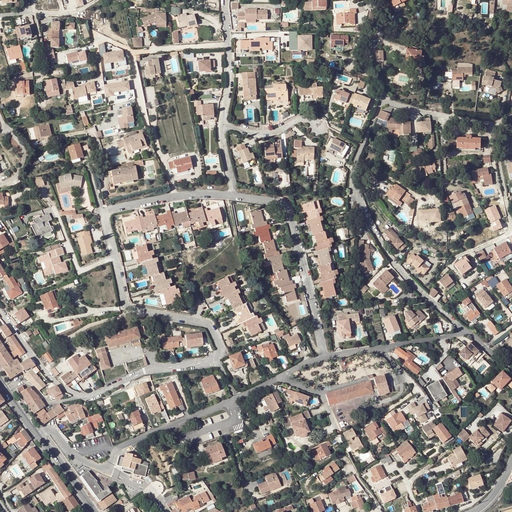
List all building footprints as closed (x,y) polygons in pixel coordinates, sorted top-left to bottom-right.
[(312,0),(312,8),(326,8),(325,0),(312,0)] [(350,14),(336,15),(337,26),(341,26),(341,24),(351,23),(351,25),(355,25),(354,14),(356,14),(356,9),(350,10),(350,14)] [(238,20),(245,20),(246,18),(257,18),(257,20),(268,19),(267,11),(256,11),(256,10),(245,10),(245,13),(237,14),(238,20)] [(154,15),(143,20),(145,24),(148,23),(149,25),(156,22),(156,21),(157,21),(157,22),(158,24),(166,23),(166,14),(154,15)] [(188,26),(188,27),(197,25),(195,14),(187,17),(186,17),(186,16),(183,17),(182,16),(177,17),(180,28),(188,26)] [(60,22),(52,22),(52,28),(49,28),(49,32),(48,37),(49,37),(49,41),(51,41),(51,47),(58,47),(59,39),(57,39),(58,30),(59,30),(60,22)] [(28,37),(28,38),(32,37),(29,26),(21,28),(16,29),(18,39),(28,37)] [(298,32),(289,32),(289,40),(292,40),(292,43),(291,43),(291,48),(298,48),(298,50),(311,50),(311,36),(298,36),(298,32)] [(348,36),(331,35),(331,48),(334,48),(334,46),(344,46),(344,43),(348,43),(348,36)] [(140,38),(131,38),(133,48),(140,48),(140,38)] [(249,41),(241,41),(241,49),(248,49),(248,48),(250,48),(250,51),(260,51),(260,48),(263,48),(263,50),(273,50),(272,42),(269,42),(269,38),(260,38),(259,38),(255,39),(255,40),(250,41),(250,40),(249,40),(249,41)] [(292,40),(289,40),(289,50),(298,50),(298,48),(291,48),(291,43),(292,43),(292,40)] [(99,57),(103,57),(105,70),(111,70),(110,63),(118,62),(119,67),(125,66),(124,58),(122,58),(122,52),(105,54),(103,43),(97,46),(99,57)] [(48,45),(44,46),(46,55),(54,53),(53,49),(49,50),(48,45)] [(409,61),(413,62),(423,64),(424,58),(421,57),(422,51),(408,45),(406,57),(406,59),(407,60),(408,61),(409,61)] [(23,57),(20,47),(7,50),(10,60),(23,57)] [(384,61),(383,51),(375,51),(376,62),(384,61)] [(66,55),(68,63),(79,60),(79,62),(87,61),(85,52),(77,54),(77,52),(66,55)] [(154,66),(153,66),(149,67),(145,68),(146,76),(155,74),(160,73),(157,60),(153,60),(154,66)] [(210,67),(212,67),(214,67),(214,61),(198,62),(199,72),(204,71),(205,71),(205,70),(210,70),(210,67)] [(452,74),(462,74),(472,75),(472,67),(461,67),(461,69),(458,69),(458,72),(446,72),(446,80),(452,80),(452,79),(452,74)] [(496,74),(487,72),(484,85),(487,86),(492,87),(492,89),(497,90),(499,94),(504,91),(502,87),(503,82),(494,80),(496,74)] [(56,79),(46,81),(47,87),(45,87),(47,98),(59,95),(56,79)] [(255,79),(242,80),(243,98),(250,98),(250,96),(256,96),(255,79)] [(29,82),(17,82),(17,94),(23,94),(23,96),(29,95),(29,82)] [(95,92),(94,83),(84,85),(84,87),(81,87),(74,89),(73,82),(65,83),(65,91),(71,89),(73,101),(78,100),(78,98),(86,96),(86,94),(95,92)] [(128,82),(103,86),(105,97),(113,96),(112,93),(129,91),(128,82)] [(310,87),(299,88),(299,95),(313,94),(313,98),(317,98),(322,98),(322,88),(317,88),(316,83),(310,84),(310,87)] [(280,100),(288,99),(287,90),(285,90),(285,85),(273,85),(274,88),(266,89),(267,99),(278,99),(278,98),(278,97),(280,97),(280,98),(280,100)] [(357,97),(350,94),(350,95),(342,92),(338,90),(334,99),(350,106),(350,105),(365,111),(370,100),(358,95),(357,97)] [(203,115),(203,117),(214,116),(214,113),(208,114),(206,106),(196,107),(197,115),(203,115)] [(120,109),(121,115),(123,114),(123,117),(119,117),(120,124),(118,124),(119,129),(127,127),(126,123),(132,122),(131,113),(130,108),(130,107),(120,109)] [(388,121),(399,121),(399,118),(391,118),(389,117),(391,114),(382,110),(378,118),(386,121),(388,121)] [(396,128),(396,129),(401,129),(401,134),(410,134),(410,121),(407,121),(399,121),(388,121),(388,128),(396,128)] [(432,121),(416,122),(417,131),(416,131),(416,135),(432,134),(432,121)] [(46,126),(28,130),(31,140),(48,136),(46,126)] [(142,133),(123,139),(124,141),(125,145),(128,153),(133,152),(132,150),(142,147),(142,148),(147,147),(142,133)] [(475,149),(481,149),(481,146),(481,139),(472,139),(472,136),(467,136),(467,139),(457,138),(457,149),(463,149),(463,150),(475,151),(475,149)] [(341,154),(346,145),(335,139),(329,148),(337,152),(341,154)] [(265,146),(266,160),(275,159),(282,159),(280,140),(273,141),(274,145),(265,146)] [(304,161),(304,159),(304,156),(308,156),(308,160),(313,160),(314,148),(301,147),(302,140),(295,140),(294,148),(298,148),(297,163),(303,163),(303,161),(304,161)] [(347,143),(346,145),(341,154),(337,152),(336,155),(343,159),(350,145),(347,143)] [(79,144),(68,147),(72,161),(80,159),(83,158),(79,144)] [(244,145),(236,148),(238,153),(238,152),(243,163),(254,159),(252,154),(250,155),(249,152),(248,149),(246,150),(244,145)] [(394,164),(397,150),(391,148),(389,156),(385,156),(384,162),(394,164)] [(190,157),(168,162),(170,169),(176,167),(177,172),(188,169),(192,168),(190,157)] [(424,168),(424,166),(423,166),(414,169),(417,179),(422,177),(422,179),(428,177),(427,175),(436,173),(434,167),(435,167),(434,161),(429,163),(429,164),(430,166),(424,168)] [(135,167),(111,171),(113,183),(126,181),(126,182),(138,180),(135,167)] [(417,179),(414,169),(408,171),(410,175),(414,173),(417,181),(422,179),(422,177),(417,179)] [(474,182),(480,181),(483,180),(484,184),(493,182),(491,175),(489,176),(488,169),(472,172),(474,182)] [(70,175),(59,177),(60,182),(62,189),(72,186),(80,188),(82,177),(71,175),(70,175)] [(36,180),(38,187),(44,185),(42,178),(36,180)] [(80,192),(80,188),(72,186),(62,189),(60,182),(57,182),(59,194),(72,191),(80,192)] [(404,193),(394,188),(392,191),(390,190),(386,198),(397,205),(404,193)] [(0,205),(4,205),(4,207),(8,206),(8,197),(3,197),(3,194),(0,193),(0,205)] [(473,214),(469,204),(466,199),(468,198),(466,193),(454,198),(456,203),(452,204),(455,210),(458,208),(463,218),(473,214)] [(413,201),(409,198),(404,205),(409,208),(413,201)] [(304,222),(306,221),(319,217),(318,214),(321,213),(320,209),(317,210),(315,202),(302,205),(305,217),(303,218),(304,222)] [(499,220),(502,219),(496,205),(484,210),(494,232),(503,228),(499,220)] [(473,209),(476,215),(483,212),(480,206),(473,209)] [(193,215),(192,212),(187,213),(189,221),(190,224),(198,222),(199,227),(203,226),(203,223),(206,222),(203,209),(202,207),(198,208),(198,210),(195,211),(195,214),(193,215)] [(212,212),(211,210),(207,211),(207,208),(203,209),(206,222),(207,224),(210,223),(211,226),(215,225),(214,220),(221,218),(219,208),(214,209),(215,212),(212,212)] [(174,226),(170,213),(170,210),(166,211),(166,214),(155,217),(157,225),(158,227),(166,225),(167,230),(171,229),(170,226),(174,226)] [(432,210),(419,214),(421,223),(422,223),(423,225),(431,223),(431,221),(434,220),(432,210)] [(178,224),(189,221),(187,213),(187,211),(182,213),(183,215),(180,216),(179,213),(175,214),(175,212),(170,213),(174,226),(175,228),(179,226),(178,224)] [(264,222),(263,217),(260,218),(260,216),(262,215),(261,211),(251,213),(253,224),(251,225),(252,229),(254,229),(267,225),(266,221),(264,222)] [(49,213),(43,216),(47,222),(48,221),(52,219),(49,213)] [(151,226),(157,225),(155,217),(154,215),(150,216),(150,218),(147,219),(147,217),(143,218),(142,215),(138,216),(142,231),(146,230),(146,227),(151,226)] [(52,230),(48,221),(47,222),(43,216),(41,217),(41,219),(40,220),(38,217),(34,219),(36,222),(33,224),(34,224),(33,226),(32,227),(36,234),(41,232),(42,235),(52,230)] [(138,232),(142,231),(138,216),(134,217),(135,220),(131,221),(132,223),(129,224),(128,221),(124,223),(126,232),(138,229),(138,232)] [(323,220),(322,217),(319,217),(306,221),(307,225),(309,224),(312,235),(314,235),(323,233),(320,221),(323,220)] [(20,227),(22,225),(20,221),(14,224),(14,223),(12,224),(9,220),(7,220),(10,226),(11,226),(17,240),(28,234),(25,227),(24,227),(20,228),(20,227)] [(271,239),(270,236),(268,237),(267,234),(269,233),(268,229),(271,228),(270,224),(267,225),(254,229),(255,232),(253,233),(254,237),(258,236),(261,243),(263,243),(271,240),(271,239)] [(391,227),(386,232),(389,235),(388,235),(395,241),(394,243),(400,248),(401,247),(404,250),(410,243),(407,241),(406,242),(400,237),(401,236),(391,227)] [(77,238),(82,256),(92,253),(89,244),(87,236),(90,235),(88,230),(79,233),(80,237),(77,238)] [(315,247),(316,251),(330,248),(331,247),(330,244),(333,243),(332,239),(326,240),(324,233),(323,233),(314,235),(315,240),(318,239),(319,242),(316,243),(317,247),(315,247)] [(0,250),(4,248),(9,244),(3,234),(0,235),(0,250)] [(365,239),(361,238),(359,246),(363,247),(362,253),(360,253),(359,257),(363,271),(373,267),(370,257),(371,250),(374,251),(375,249),(371,244),(365,242),(365,239)] [(272,245),(274,245),(273,240),(271,240),(263,243),(266,254),(263,255),(265,259),(267,258),(279,255),(279,251),(276,252),(275,248),(273,248),(272,245)] [(506,243),(494,250),(500,260),(511,253),(506,243)] [(137,263),(142,262),(152,259),(151,255),(153,255),(152,251),(148,252),(146,245),(136,247),(137,252),(140,251),(140,254),(138,255),(139,258),(136,259),(137,263)] [(62,248),(52,251),(54,270),(54,272),(55,275),(67,271),(65,262),(62,263),(58,264),(58,262),(59,262),(57,257),(59,256),(64,255),(62,248)] [(331,251),(330,248),(316,251),(314,252),(315,255),(317,255),(319,260),(325,257),(326,265),(329,264),(334,263),(333,255),(329,256),(328,252),(331,251)] [(477,254),(481,260),(487,256),(483,250),(477,254)] [(43,262),(45,269),(46,272),(50,271),(54,270),(52,251),(48,252),(48,254),(42,256),(43,262)] [(408,260),(411,263),(413,262),(426,273),(431,267),(425,262),(426,260),(419,255),(418,256),(415,253),(408,260)] [(279,263),(282,262),(281,259),(283,258),(282,254),(279,255),(267,258),(268,262),(265,263),(266,267),(271,265),(274,273),(276,273),(284,271),(283,268),(282,265),(280,266),(279,263)] [(465,257),(455,265),(462,275),(471,269),(468,264),(469,263),(465,257)] [(157,258),(152,259),(142,262),(143,266),(145,265),(146,269),(149,268),(150,271),(147,272),(148,276),(153,275),(159,274),(158,271),(156,262),(158,262),(157,258)] [(319,279),(321,283),(334,279),(336,279),(336,275),(338,275),(337,270),(331,272),(329,264),(326,265),(326,273),(325,272),(322,272),(320,272),(321,275),(322,278),(319,279)] [(3,270),(0,271),(0,278),(3,277),(4,279),(5,279),(5,280),(8,284),(3,286),(11,297),(22,290),(18,285),(20,284),(18,280),(16,281),(13,277),(11,274),(7,277),(3,270)] [(286,270),(284,271),(276,273),(277,280),(285,276),(285,275),(287,274),(286,270)] [(386,270),(371,284),(379,291),(394,277),(386,270)] [(155,291),(160,290),(170,288),(169,284),(171,283),(170,279),(166,280),(163,272),(159,274),(153,275),(154,280),(157,279),(158,282),(155,283),(156,287),(154,287),(155,291)] [(278,288),(280,288),(291,285),(293,284),(292,281),(289,281),(288,277),(286,278),(285,276),(277,280),(273,282),(274,285),(277,285),(278,288)] [(445,289),(454,282),(449,276),(440,282),(445,289)] [(224,296),(236,290),(234,287),(236,286),(234,282),(232,283),(229,277),(217,282),(219,287),(222,285),(223,288),(221,289),(222,293),(220,294),(222,297),(224,296)] [(326,293),(324,293),(325,298),(336,296),(332,284),(335,283),(334,279),(321,283),(319,283),(320,287),(322,287),(323,290),(325,290),(326,293)] [(511,288),(506,279),(496,286),(504,297),(508,295),(510,298),(511,296),(511,288)] [(448,292),(456,285),(454,282),(445,289),(448,292)] [(295,284),(293,284),(291,285),(280,290),(281,292),(283,291),(286,303),(297,300),(294,288),(296,288),(295,284)] [(170,288),(160,290),(161,294),(163,293),(164,297),(167,297),(167,299),(165,300),(166,305),(176,302),(175,295),(179,293),(178,289),(176,290),(175,286),(170,288)] [(437,292),(431,287),(430,289),(428,295),(432,298),(437,292)] [(236,290),(224,296),(225,300),(227,299),(229,302),(231,301),(231,302),(240,298),(238,294),(240,293),(238,289),(236,290)] [(483,290),(476,295),(486,308),(493,303),(483,290)] [(57,305),(55,299),(54,296),(56,295),(54,291),(39,297),(45,310),(46,310),(57,305)] [(233,310),(235,309),(243,305),(240,298),(231,302),(232,304),(230,305),(233,310)] [(477,310),(469,299),(463,303),(467,308),(468,307),(471,311),(464,316),(466,319),(468,318),(469,319),(471,322),(481,314),(477,310)] [(242,323),(254,317),(252,313),(250,314),(246,306),(236,311),(237,313),(239,312),(240,315),(239,316),(240,318),(240,319),(238,320),(240,324),(242,323)] [(371,308),(361,308),(363,316),(363,318),(366,317),(365,311),(378,311),(378,307),(371,308)] [(13,315),(20,324),(30,317),(23,308),(13,315)] [(426,317),(421,311),(415,316),(411,311),(405,311),(406,319),(404,321),(407,324),(410,327),(411,328),(416,323),(417,325),(418,326),(422,323),(421,322),(426,317)] [(340,338),(344,338),(344,337),(344,334),(350,333),(349,322),(355,321),(355,323),(359,322),(358,314),(348,315),(348,313),(338,314),(339,321),(336,321),(338,330),(337,330),(337,335),(338,335),(339,337),(339,338),(340,338)] [(254,317),(242,323),(244,326),(246,325),(251,336),(261,332),(258,325),(262,322),(260,318),(258,319),(257,316),(254,317)] [(372,319),(377,343),(385,341),(380,317),(372,319)] [(394,317),(384,321),(389,335),(400,330),(394,317)] [(79,318),(73,320),(75,326),(81,324),(79,318)] [(491,321),(486,325),(495,336),(500,332),(491,321)] [(0,328),(0,333),(4,339),(12,334),(5,324),(0,327),(0,328)] [(137,328),(138,335),(146,333),(144,326),(140,327),(137,328)] [(110,336),(105,337),(108,348),(140,339),(138,335),(137,328),(136,329),(131,330),(110,336)] [(173,347),(171,337),(165,338),(164,334),(159,335),(159,339),(162,338),(164,348),(173,347)] [(202,334),(186,336),(187,346),(198,345),(197,341),(202,341),(202,334)] [(289,334),(283,337),(285,340),(286,340),(289,347),(295,344),(295,345),(301,342),(297,334),(292,336),(291,334),(290,335),(289,334)] [(17,342),(12,335),(5,341),(9,348),(17,342)] [(182,336),(171,337),(173,347),(179,347),(179,342),(182,342),(182,336)] [(17,342),(9,348),(12,352),(14,351),(15,351),(15,350),(20,346),(17,342)] [(262,346),(257,347),(259,353),(263,351),(266,357),(265,358),(266,362),(272,360),(272,359),(277,357),(273,346),(272,343),(262,347),(262,346)] [(469,343),(459,354),(465,361),(471,355),(473,357),(478,352),(469,343)] [(0,364),(3,368),(13,361),(12,359),(18,355),(20,357),(25,353),(21,347),(20,346),(15,350),(15,351),(14,351),(12,352),(11,352),(13,355),(10,357),(9,354),(0,360),(0,364)] [(416,357),(408,351),(407,354),(398,347),(395,351),(406,360),(404,364),(408,367),(412,363),(416,357)] [(104,348),(96,350),(102,370),(110,367),(104,348)] [(0,353),(0,360),(9,354),(6,350),(2,353),(0,353)] [(57,366),(48,352),(44,355),(49,363),(49,364),(53,369),(57,366)] [(240,353),(229,357),(233,367),(234,370),(245,365),(244,363),(240,353)] [(74,371),(70,374),(74,379),(77,383),(96,369),(92,363),(91,364),(84,355),(79,359),(76,355),(67,361),(74,371)] [(22,362),(28,371),(35,366),(29,359),(22,362)] [(17,360),(13,361),(3,368),(10,379),(22,371),(23,370),(20,364),(19,363),(17,360)] [(20,364),(23,370),(22,371),(24,374),(24,375),(29,372),(28,371),(22,362),(20,364)] [(234,370),(233,367),(231,368),(232,371),(234,372),(246,367),(247,366),(246,362),(244,363),(245,365),(234,370)] [(412,363),(408,367),(417,374),(421,370),(412,363)] [(24,375),(29,380),(39,391),(43,388),(46,386),(36,374),(39,371),(36,367),(32,370),(29,372),(24,375)] [(458,367),(442,377),(457,402),(461,400),(455,390),(459,387),(455,379),(463,375),(458,367)] [(501,371),(491,382),(498,388),(503,383),(505,384),(510,379),(501,371)] [(68,387),(72,383),(71,381),(74,379),(70,374),(69,372),(60,378),(64,383),(65,385),(68,387)] [(214,375),(201,380),(206,394),(211,392),(212,393),(219,390),(214,375)] [(388,389),(388,388),(386,383),(384,375),(374,378),(376,386),(371,387),(370,381),(326,394),(329,406),(378,391),(379,396),(389,392),(388,389)] [(437,381),(427,387),(435,401),(440,398),(441,400),(447,396),(437,381)] [(140,396),(150,392),(146,382),(136,386),(140,396)] [(172,382),(159,387),(161,392),(162,391),(170,409),(181,404),(172,382)] [(487,387),(492,393),(496,389),(491,383),(487,387)] [(30,409),(42,401),(38,396),(29,387),(25,390),(22,386),(17,389),(30,409)] [(62,395),(61,394),(57,387),(56,386),(55,386),(54,386),(52,387),(50,388),(46,391),(48,394),(52,400),(62,395)] [(309,397),(288,389),(286,394),(290,396),(294,397),(292,401),(305,406),(309,397)] [(277,392),(264,398),(267,406),(264,408),(267,414),(279,408),(277,404),(282,402),(277,392)] [(155,395),(145,399),(152,415),(162,411),(155,395)] [(139,396),(121,404),(122,407),(125,405),(125,406),(133,403),(133,404),(136,403),(137,406),(142,404),(139,396)] [(45,406),(42,401),(30,409),(32,412),(42,426),(53,418),(56,416),(52,410),(47,413),(43,408),(45,406)] [(415,403),(408,407),(410,411),(415,409),(415,410),(418,408),(415,403)] [(60,414),(63,418),(66,415),(70,422),(75,420),(70,413),(67,408),(64,411),(60,404),(52,410),(56,416),(60,414)] [(70,411),(74,410),(76,416),(78,415),(80,420),(89,416),(86,406),(78,409),(75,404),(68,407),(70,411)] [(459,421),(467,420),(465,406),(458,407),(459,421)] [(290,426),(292,425),(304,420),(310,417),(307,410),(288,418),(287,416),(282,417),(279,417),(284,428),(290,426)] [(138,411),(130,414),(131,416),(127,418),(129,422),(131,421),(134,426),(131,427),(134,432),(144,427),(140,416),(138,411)] [(0,427),(9,421),(2,412),(0,413),(0,427)] [(391,417),(387,420),(392,429),(395,426),(401,423),(401,424),(406,421),(400,412),(396,415),(394,412),(390,415),(391,417)] [(99,413),(92,416),(94,420),(97,418),(99,422),(103,421),(101,413),(99,413)] [(505,425),(506,426),(510,421),(501,415),(493,425),(501,431),(505,425)] [(423,416),(415,420),(418,425),(426,420),(423,416)] [(304,420),(292,425),(296,437),(309,431),(304,420)] [(85,431),(86,435),(93,432),(92,428),(95,427),(95,428),(99,426),(97,421),(92,423),(90,423),(89,423),(83,426),(81,427),(82,431),(83,432),(85,431)] [(436,427),(432,421),(422,428),(427,436),(433,432),(431,430),(432,429),(442,443),(442,442),(450,437),(440,423),(436,427)] [(20,423),(15,429),(18,432),(23,427),(20,423)] [(372,441),(377,438),(376,436),(381,433),(383,436),(387,433),(383,427),(379,429),(375,423),(364,429),(372,441)] [(469,436),(468,437),(476,447),(481,443),(480,442),(479,441),(485,436),(483,434),(486,432),(481,426),(469,436)] [(455,434),(461,441),(463,439),(462,438),(466,433),(462,428),(455,434)] [(357,445),(361,444),(358,437),(357,438),(352,429),(343,433),(352,451),(358,447),(357,445)] [(29,442),(32,440),(24,430),(22,432),(29,442)] [(29,442),(22,432),(17,435),(20,438),(17,441),(18,443),(16,444),(20,450),(25,444),(29,442)] [(271,448),(270,445),(275,443),(272,434),(264,438),(263,440),(262,441),(253,445),(257,453),(261,451),(266,449),(266,448),(267,449),(271,448)] [(408,460),(407,460),(406,458),(412,454),(414,453),(406,441),(395,449),(398,452),(396,453),(403,463),(408,460)] [(325,443),(310,450),(311,452),(312,451),(315,457),(318,455),(320,459),(330,454),(325,443)] [(221,444),(206,449),(211,464),(221,460),(221,458),(225,457),(221,444)] [(33,447),(22,455),(29,465),(34,461),(35,463),(41,459),(33,447)] [(452,467),(466,459),(464,456),(459,447),(453,450),(454,454),(452,455),(453,456),(447,459),(452,467)] [(259,458),(271,454),(270,449),(257,454),(259,458)] [(150,467),(147,467),(147,466),(140,464),(141,460),(136,458),(136,456),(133,455),(131,453),(129,454),(125,453),(124,458),(119,457),(117,465),(122,467),(121,470),(133,473),(133,474),(134,474),(134,476),(137,477),(138,475),(145,477),(145,474),(148,475),(150,467)] [(392,461),(388,456),(385,457),(380,461),(381,464),(386,461),(387,464),(392,461)] [(46,472),(51,468),(46,462),(31,473),(32,475),(35,473),(39,470),(40,471),(44,469),(46,472)] [(330,476),(336,472),(335,470),(338,469),(334,463),(323,471),(324,473),(320,475),(317,477),(320,483),(322,481),(326,485),(333,480),(330,476)] [(380,465),(370,470),(372,476),(369,478),(372,483),(385,477),(380,465)] [(46,472),(53,483),(55,485),(60,481),(51,468),(46,472)] [(80,477),(85,484),(89,490),(94,497),(96,495),(100,501),(112,493),(113,492),(109,487),(106,490),(89,471),(80,477)] [(261,493),(271,489),(270,488),(276,485),(275,482),(278,481),(274,471),(265,476),(266,480),(267,482),(265,483),(264,481),(257,484),(261,493)] [(193,472),(182,475),(183,481),(189,479),(189,480),(195,479),(193,472)] [(479,475),(467,479),(468,484),(470,488),(482,485),(479,475)] [(60,481),(55,485),(60,492),(65,500),(71,495),(62,483),(60,481)] [(280,486),(278,481),(275,482),(276,485),(270,488),(271,489),(271,490),(280,486)] [(22,484),(16,488),(18,491),(20,490),(24,497),(35,490),(30,483),(24,487),(22,484)] [(336,491),(328,494),(332,504),(335,503),(337,508),(346,505),(342,497),(350,494),(348,489),(346,490),(345,486),(336,490),(336,491)] [(65,500),(60,492),(55,496),(50,489),(48,491),(55,500),(56,498),(58,500),(59,503),(62,501),(65,500)] [(380,495),(384,504),(397,498),(393,489),(380,495)] [(55,500),(48,491),(39,497),(45,506),(51,502),(55,500)] [(189,496),(176,503),(178,506),(180,504),(181,507),(183,511),(184,511),(193,508),(194,510),(204,505),(203,504),(209,501),(204,491),(193,497),(194,498),(191,500),(189,496)] [(454,495),(446,498),(449,506),(462,502),(461,498),(466,497),(465,491),(454,494),(454,495)] [(103,510),(117,501),(112,493),(100,501),(98,502),(103,510)] [(175,499),(173,494),(164,498),(167,503),(175,499)] [(442,508),(438,495),(438,494),(432,496),(433,500),(436,509),(436,510),(442,508)] [(449,506),(446,498),(446,496),(442,498),(441,494),(438,495),(442,508),(449,506)] [(64,505),(66,507),(69,511),(78,505),(71,495),(65,500),(62,501),(64,505)] [(123,504),(128,501),(125,496),(120,499),(120,500),(119,501),(118,502),(119,503),(119,504),(120,504),(121,504),(122,504),(123,503),(123,504)] [(349,503),(352,509),(356,507),(358,511),(365,508),(361,498),(349,503)] [(320,500),(310,505),(312,511),(318,511),(322,511),(324,510),(320,500)] [(427,502),(428,504),(430,511),(436,509),(433,500),(427,502)] [(402,505),(403,510),(414,507),(413,504),(410,504),(409,502),(406,502),(406,504),(402,505)]
